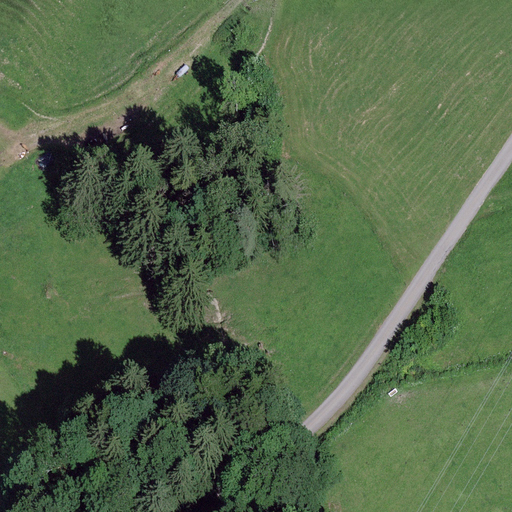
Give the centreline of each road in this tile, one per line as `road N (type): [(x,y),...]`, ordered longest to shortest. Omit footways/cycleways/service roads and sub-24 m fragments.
road 1 (unclassified): [(202,511),(343,390),(511,146)]
road 2 (track): [(251,0),(150,87),(23,148)]
